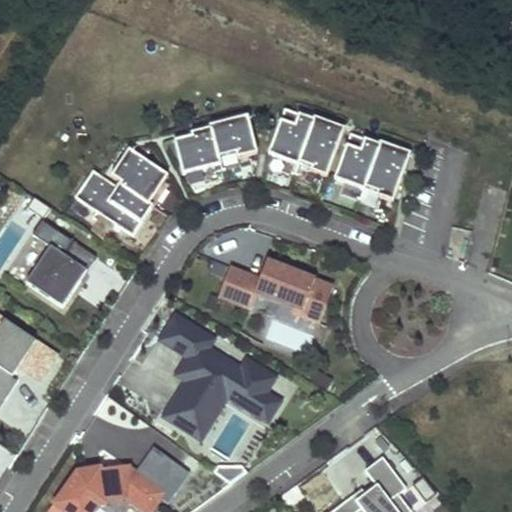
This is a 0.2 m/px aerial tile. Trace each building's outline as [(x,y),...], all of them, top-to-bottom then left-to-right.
[(315,119),(286,108),(269,153),(299,164),(300,161),(313,166),(311,169),(328,176),(346,128),(316,116),(315,119)] [(193,134),(175,139),(184,172),(222,163),(220,156),(236,151),(238,156),(258,151),(249,113),(210,123),(211,125),(192,129),(193,134)] [(380,143),(351,133),(335,178),(365,188),(366,186),(378,191),(377,194),(394,200),(411,151),(380,141),(380,143)] [(94,169),(76,195),(133,234),(153,204),(150,201),(169,174),(130,147),(112,174),(122,180),(118,185),(94,169)] [(52,206),(35,195),(27,206),(44,217),(52,206)] [(51,245),(27,282),(63,306),(81,279),(75,275),(81,267),(87,271),(97,256),(74,240),(64,255),(51,245)] [(230,267),(218,296),(249,308),(255,291),(293,307),(291,312),(318,323),(333,287),(267,261),(260,279),(230,267)] [(75,275),(81,279),(87,271),(81,267),(75,275)] [(58,353),(0,313),(0,393),(6,397),(18,379),(13,375),(17,368),(15,366),(22,355),(30,361),(26,365),(26,368),(41,378),(58,353)] [(188,323),(175,315),(159,339),(172,347),(188,323)] [(188,323),(172,347),(187,357),(178,370),(188,377),(163,416),(186,431),(213,388),(226,397),(266,422),(279,402),(265,393),(274,378),(246,360),(240,369),(207,348),(213,339),(188,323)] [(15,366),(17,368),(26,368),(26,365),(30,361),(22,355),(15,366)] [(199,439),(226,397),(213,388),(186,431),(199,439)] [(106,502),(106,499),(125,496),(145,511),(149,511),(160,498),(167,502),(189,472),(153,446),(135,470),(129,465),(99,470),(100,472),(86,474),(85,468),(76,469),(45,511),(61,511),(63,510),(66,511),(91,511),(98,504),(106,502)] [(409,511),(397,495),(405,488),(381,457),(364,470),(375,486),(380,492),(369,501),(364,494),(360,489),(329,511),(409,511)] [(99,465),(85,468),(86,474),(100,472),(99,470),(99,465)] [(375,486),(364,494),(369,501),(380,492),(375,486)]
